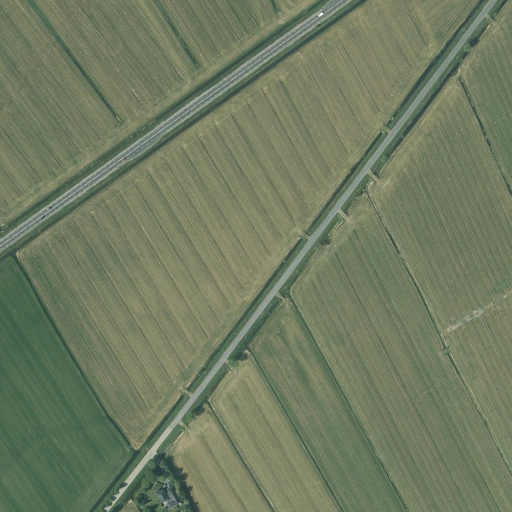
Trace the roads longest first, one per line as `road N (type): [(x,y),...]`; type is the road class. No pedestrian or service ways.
road 1 (tertiary): [(108,511),(496,0)]
road 2 (primary): [(0,246),(342,0)]
